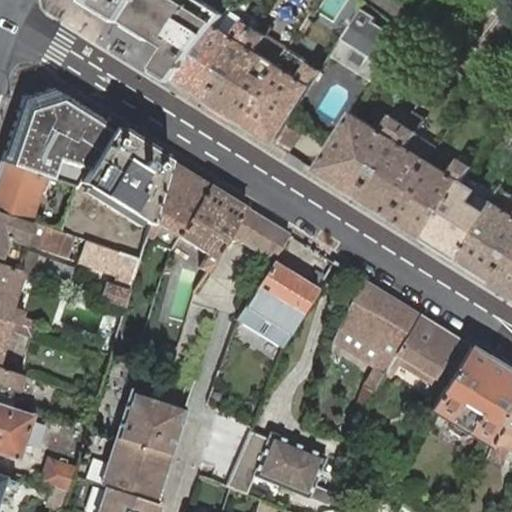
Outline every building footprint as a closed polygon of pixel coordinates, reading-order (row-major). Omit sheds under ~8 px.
[(158,69),(176,81),(217,27),(226,16),(229,11),(237,0),(92,0),(172,49),(158,69)] [(468,37),(419,0),(370,0),(449,60),(468,37)] [(234,37),(244,21),(229,11),(226,16),(217,27),(234,37)] [(334,57),(360,74),(373,81),(402,36),(388,27),(386,30),(362,14),(336,54),(334,57)] [(176,81),(209,102),(256,29),(244,21),(234,37),(217,27),(176,81)] [(209,102),(242,123),(279,65),(258,52),(264,42),(267,37),(256,29),(209,102)] [(289,50),(267,37),(264,42),(258,52),(279,65),(285,56),(289,50)] [(285,56),(279,65),(300,79),(310,64),(289,50),(285,56)] [(300,79),(279,65),(242,123),(276,144),(276,143),(289,123),(322,71),(310,64),(300,79)] [(511,86),(504,81),(492,98),(508,111),(511,113),(511,86)] [(89,165),(114,126),(63,89),(21,98),(0,161),(49,178),(61,183),(69,158),(89,165)] [(407,125),(414,113),(400,104),(392,116),(383,131),(355,113),(319,172),(360,198),(407,125)] [(393,219),(430,161),(409,148),(418,132),(426,121),(414,113),(407,125),(360,198),(393,219)] [(289,123),(276,143),(290,153),(303,132),(289,123)] [(168,160),(114,126),(89,165),(75,187),(60,232),(79,239),(86,241),(91,243),(138,258),(146,233),(168,160)] [(468,174),(473,167),(461,159),(451,175),(430,161),(393,219),(426,240),(462,183),(468,174)] [(177,237),(209,185),(168,160),(146,233),(169,248),(177,237)] [(49,178),(0,161),(0,212),(12,216),(28,221),(38,193),(44,195),(49,178)] [(476,191),(496,204),(496,203),(501,195),(496,192),(468,174),(462,183),(476,191)] [(426,240),(459,261),(488,216),(496,204),(476,191),(462,183),(426,240)] [(198,266),(206,272),(230,233),(246,209),(209,185),(177,237),(205,254),(198,266)] [(459,261),(492,281),(511,250),(511,192),(506,188),(501,195),(496,203),(496,204),(488,216),(459,261)] [(245,243),(258,251),(274,225),(260,217),(246,209),(230,233),(245,243)] [(79,239),(60,232),(28,221),(12,216),(0,212),(0,263),(23,272),(31,274),(36,256),(2,245),(6,235),(57,253),(58,252),(73,257),(79,239)] [(258,251),(273,260),(289,235),(274,225),(258,251)] [(169,248),(169,249),(198,266),(205,254),(177,237),(169,248)] [(88,252),(91,243),(86,241),(83,250),(88,252)] [(124,306),(138,258),(91,243),(88,252),(83,250),(82,254),(83,259),(95,263),(94,264),(117,272),(113,286),(107,284),(103,298),(124,306)] [(511,250),(492,281),(511,294),(511,250)] [(317,290),(273,262),(238,319),(282,348),(317,290)] [(0,263),(0,317),(7,320),(13,322),(19,324),(29,328),(31,320),(21,317),(24,311),(12,307),(23,272),(0,263)] [(418,315),(363,281),(350,301),(339,325),(382,352),(374,366),(364,382),(374,388),(385,370),(418,315)] [(469,346),(418,315),(385,370),(391,374),(399,361),(438,386),(430,399),(435,402),(469,346)] [(31,338),(34,329),(29,328),(19,324),(13,322),(7,320),(0,317),(0,367),(19,374),(22,364),(1,357),(10,331),(31,338)] [(382,352),(339,325),(335,335),(333,341),(374,366),(382,352)] [(116,330),(111,349),(126,354),(132,336),(116,330)] [(485,356),(469,346),(435,402),(430,410),(448,421),(448,430),(459,436),(467,432),(481,440),(476,454),(485,459),(490,445),(491,442),(503,412),(511,394),(511,372),(507,369),(508,369),(486,355),(485,356)] [(399,361),(391,374),(430,399),(438,386),(399,361)] [(28,383),(30,378),(24,376),(19,374),(0,367),(0,394),(8,397),(11,388),(20,390),(23,381),(28,383)] [(374,388),(364,382),(355,405),(366,410),(374,388)] [(185,408),(130,390),(99,485),(105,487),(96,511),(156,511),(159,504),(154,502),(185,408)] [(10,406),(12,399),(8,397),(0,394),(0,453),(15,459),(20,457),(34,414),(10,406)] [(511,394),(503,412),(491,442),(490,445),(485,459),(501,465),(508,448),(511,449),(511,394)] [(231,401),(224,413),(240,421),(246,410),(231,401)] [(268,440),(250,432),(227,486),(246,494),(253,476),(327,507),(333,493),(314,485),(326,457),(271,434),(268,440)] [(55,488),(67,493),(75,466),(49,457),(40,482),(55,488)] [(0,494),(10,498),(15,482),(4,478),(0,477),(0,494)] [(51,503),(63,508),(67,493),(55,488),(51,503)]
